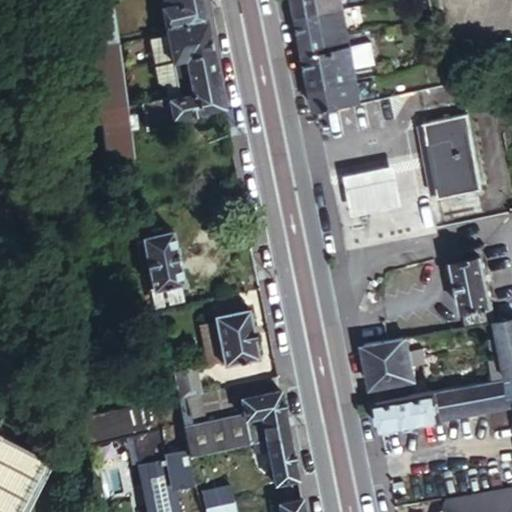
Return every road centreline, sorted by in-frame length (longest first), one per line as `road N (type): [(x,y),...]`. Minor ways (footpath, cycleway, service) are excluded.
road 1 (secondary): [(369,511),(266,0)]
road 2 (secondary): [(229,0),(331,511)]
